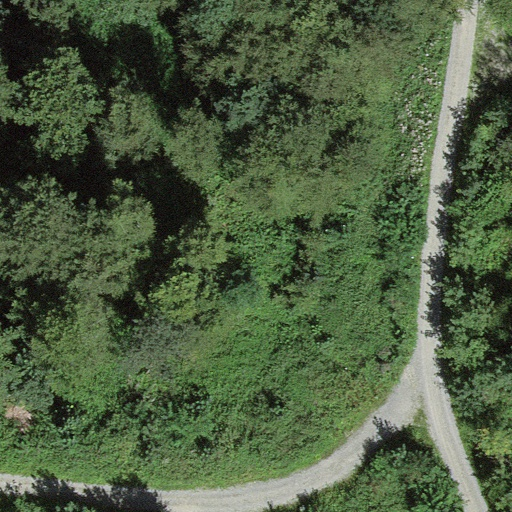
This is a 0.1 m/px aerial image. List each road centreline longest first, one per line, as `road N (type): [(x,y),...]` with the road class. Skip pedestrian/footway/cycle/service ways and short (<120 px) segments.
road 1 (track): [(450,0),(438,66),(430,380),(484,511)]
road 2 (track): [(430,380),(369,447),(313,491),(215,507),(0,485)]
